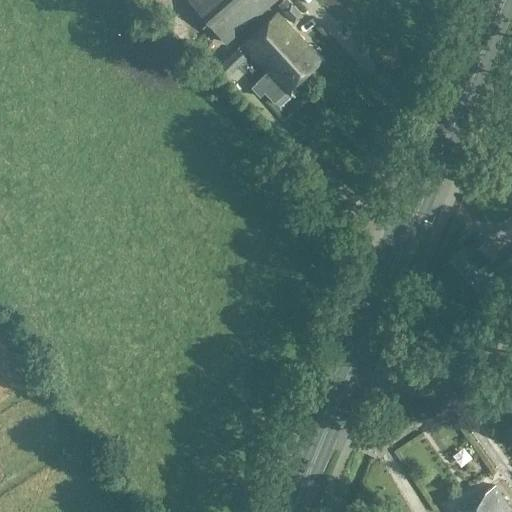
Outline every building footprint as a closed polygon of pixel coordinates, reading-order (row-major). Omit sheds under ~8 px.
[(225,44),(275,0),(187,0),(225,44)] [(242,44),(268,72),(251,87),(259,95),(263,91),(273,101),(285,91),(286,91),(320,60),(276,12),(242,44)] [(228,56),(216,67),(225,77),(237,66),(228,56)] [(476,253),(473,257),(464,248),(439,271),(467,301),(492,278),(483,268),(487,265),(488,265),(498,256),(485,242),(475,252),(476,253)] [(511,256),(503,265),(511,275),(511,256)] [(511,511),(511,510),(496,486),(458,511),(511,511)]
